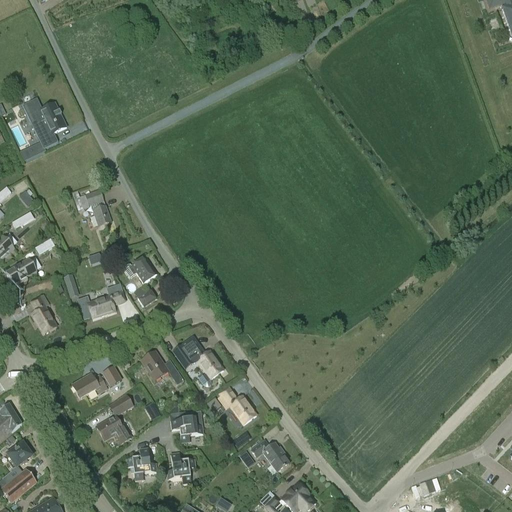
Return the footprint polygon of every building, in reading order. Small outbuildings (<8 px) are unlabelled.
[(511,0),(499,0),(504,13),(502,14),(508,32),(507,35),(509,41),(511,42),(511,0)] [(55,105),(40,112),(51,137),(67,129),(55,105)] [(0,205),(12,195),(11,195),(8,192),(7,190),(0,195),(0,205)] [(77,194),(71,196),(78,215),(83,213),(83,212),(89,210),(88,209),(89,208),(91,208),(93,213),(98,229),(111,225),(106,209),(104,203),(103,203),(99,192),(85,197),(85,198),(79,200),(77,194)] [(34,221),(30,214),(12,225),(16,231),(34,221)] [(46,232),(50,228),(46,222),(41,226),(46,232)] [(0,262),(14,250),(12,249),(17,245),(10,237),(5,241),(4,239),(0,242),(0,262)] [(51,241),(35,250),(40,257),(55,248),(51,241)] [(127,266),(124,268),(124,270),(124,272),(129,280),(136,275),(144,286),(157,277),(145,259),(131,268),(129,266),(127,266)] [(29,262),(7,275),(8,277),(7,278),(12,286),(13,285),(14,288),(37,275),(35,273),(41,270),(36,260),(30,264),(29,262)] [(69,294),(77,291),(73,277),(64,280),(69,294)] [(125,303),(120,290),(109,294),(110,298),(88,306),(89,310),(91,317),(93,321),(115,313),(113,307),(125,303)] [(141,311),(156,301),(150,292),(137,301),(139,304),(137,305),(141,311)] [(43,297),(41,299),(31,304),(36,313),(35,314),(35,315),(31,317),(43,337),(47,335),(53,331),(57,329),(45,309),(48,307),(43,297)] [(210,382),(214,380),(221,375),(221,374),(224,372),(210,353),(205,356),(199,348),(189,354),(189,355),(187,357),(194,365),(197,363),(205,375),(199,380),(203,387),(206,388),(209,389),(211,387),(211,384),(210,382)] [(155,383),(168,374),(177,387),(184,383),(179,376),(181,375),(178,370),(176,371),(170,363),(164,367),(155,353),(141,363),(155,383)] [(91,376),(72,387),(80,401),(96,392),(99,397),(108,392),(99,377),(94,380),(91,376)] [(221,401),(220,402),(226,411),(229,408),(243,427),(257,417),(243,398),(239,401),(238,402),(231,393),(229,389),(219,396),(222,400),(221,401)] [(133,409),(126,397),(109,407),(116,418),(133,409)] [(207,406),(212,414),(221,408),(215,400),(207,406)] [(2,443),(22,427),(9,406),(0,413),(0,446),(3,444),(2,443)] [(178,406),(169,413),(170,416),(170,424),(172,432),(179,431),(181,445),(190,444),(189,438),(194,438),(198,438),(198,437),(203,436),(202,428),(197,429),(196,421),(195,421),(195,415),(186,416),(186,414),(179,415),(178,406)] [(115,418),(96,429),(105,443),(116,437),(121,446),(131,440),(125,430),(123,431),(115,418)] [(282,453),(280,449),(278,450),(275,446),(269,449),(265,443),(251,452),(256,460),(263,455),(277,475),(289,466),(281,454),(282,453)] [(17,468),(31,458),(23,446),(8,457),(12,462),(9,465),(13,471),(11,472),(12,474),(2,481),(7,486),(0,492),(11,506),(37,485),(26,472),(22,474),(17,468)] [(143,477),(150,476),(150,475),(157,475),(156,466),(150,467),(148,451),(139,452),(140,460),(132,461),(126,462),(127,470),(133,469),(134,478),(135,483),(143,482),(143,477)] [(250,459),(246,454),(239,459),(243,464),(250,459)] [(180,456),(171,457),(173,473),(167,473),(168,482),(182,480),(182,486),(191,485),(190,471),(196,471),(194,462),(181,463),(180,456)] [(280,503),(270,494),(260,504),(264,508),(263,509),(266,511),(278,511),(285,506),(291,511),(298,511),(299,511),(309,511),(315,506),(308,498),(309,497),(298,485),(281,502),(280,503)] [(53,500),(35,511),(60,511),(56,505),(53,500)] [(220,502),(215,508),(219,511),(229,511),(234,508),(226,502),(224,505),(220,502)]
